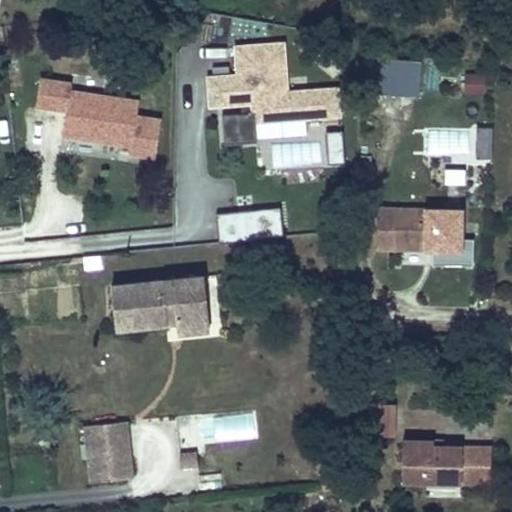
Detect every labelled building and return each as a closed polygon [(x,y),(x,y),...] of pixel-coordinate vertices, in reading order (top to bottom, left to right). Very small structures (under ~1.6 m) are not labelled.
[(305,120),(342,118),(339,85),(288,88),(284,39),(232,43),(234,72),(204,74),(207,110),(255,107),(257,137),(306,133),(305,120)] [(418,95),(421,63),(403,62),(403,67),(402,94),(418,95)] [(402,94),(403,67),(370,65),(368,92),(402,94)] [(484,91),(484,75),(466,75),(466,91),(484,91)] [(136,113),(139,98),(94,91),(96,79),(77,76),(76,82),(39,76),(34,107),(64,111),(60,140),(155,155),(161,117),(136,113)] [(252,112),(219,117),(223,146),(256,141),(252,112)] [(474,126),(473,158),(491,159),(493,127),(474,126)] [(275,166),(327,165),(326,130),(304,131),(304,138),(274,139),(275,166)] [(325,133),(330,164),(345,162),(340,130),(325,133)] [(442,182),(464,184),(465,168),(443,167),(442,182)] [(279,206),(216,214),(220,242),(282,233),(279,206)] [(460,249),(461,210),(378,209),(378,248),(428,248),(428,243),(433,243),(433,248),(460,249)] [(209,329),(203,276),(111,286),(116,329),(176,322),(177,332),(209,329)] [(395,403),(370,403),(370,433),(395,433),(395,403)] [(88,483),(135,477),(128,420),(81,425),(88,483)] [(399,483),(490,487),(492,443),(401,439),(399,483)] [(181,467),(198,465),(196,449),(179,451),(181,467)] [(352,487),(352,479),(322,482),(322,490),(352,487)]
